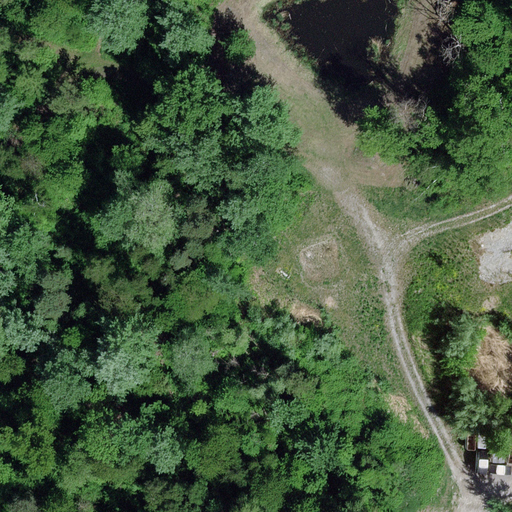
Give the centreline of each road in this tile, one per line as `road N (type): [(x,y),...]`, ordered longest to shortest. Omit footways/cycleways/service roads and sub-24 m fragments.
road 1 (track): [(471,488),(400,342),(374,252),(325,176),(248,116),(113,65),(0,155)]
road 2 (track): [(374,252),(511,193)]
